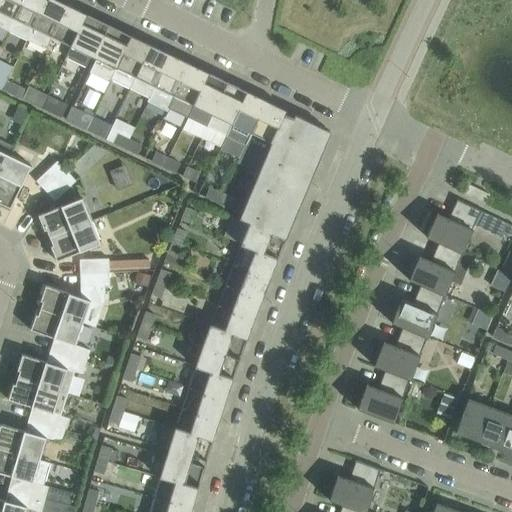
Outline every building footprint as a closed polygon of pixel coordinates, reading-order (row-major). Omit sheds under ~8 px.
[(0,0),(0,27),(7,31),(21,0),(0,0)] [(21,0),(7,31),(26,41),(32,28),(45,0),(21,0)] [(56,0),(45,0),(32,28),(26,41),(45,50),(51,37),(67,5),(61,2),(56,0)] [(80,11),(67,5),(51,37),(71,47),(86,14),(80,11)] [(86,14),(71,47),(66,57),(85,67),(90,56),(93,57),(109,25),(104,23),(86,14)] [(131,36),(113,27),(109,25),(93,57),(96,59),(89,72),(109,82),(111,79),(131,36)] [(151,45),(131,36),(111,79),(130,88),(151,45)] [(149,98),(170,54),(151,45),(130,88),(149,98)] [(149,98),(147,102),(166,111),(168,108),(189,64),(170,54),(149,98)] [(187,117),(208,73),(189,64),(168,108),(187,117)] [(228,82),(208,73),(187,117),(206,127),(228,82)] [(19,86),(7,81),(2,90),(15,96),(19,86)] [(247,92),(228,82),(206,127),(225,136),(231,124),(247,92)] [(22,99),(41,108),(48,95),(28,86),(22,99)] [(247,92),(225,136),(245,145),(266,101),(247,92)] [(67,105),(48,95),(41,108),(61,118),(67,105)] [(245,145),(236,163),(258,174),(265,155),(271,143),(285,114),(286,111),(266,101),(245,145)] [(73,107),(66,120),(86,130),(92,116),(73,107)] [(252,217),(249,224),(286,239),(301,201),(331,132),(295,114),(293,117),(285,114),(271,143),(265,155),(258,174),(246,203),(242,213),(252,217)] [(92,116),(86,130),(106,139),(112,126),(92,116)] [(117,133),(112,143),(125,148),(129,139),(117,133)] [(0,172),(9,155),(13,145),(0,138),(0,172)] [(141,145),(129,139),(125,148),(137,154),(141,145)] [(155,152),(151,161),(163,167),(168,158),(155,152)] [(31,166),(9,155),(0,172),(0,203),(10,208),(31,166)] [(180,164),(168,158),(163,167),(176,173),(180,164)] [(45,191),(66,171),(57,161),(36,181),(45,191)] [(187,167),(182,176),(194,182),(199,173),(187,167)] [(76,181),(66,171),(45,191),(55,201),(76,181)] [(467,184),(463,193),(485,203),(489,194),(467,184)] [(205,197),(217,202),(221,193),(209,188),(205,197)] [(221,193),(217,202),(242,213),(246,203),(221,193)] [(46,230),(49,237),(91,221),(82,198),(38,215),(44,231),(46,230)] [(462,252),(481,211),(456,199),(448,218),(437,213),(426,236),(472,257),(472,256),(462,252)] [(185,207),(180,220),(190,224),(195,211),(185,207)] [(232,217),(224,237),(240,244),(277,259),(278,258),(280,252),(286,239),(249,224),(232,217)] [(100,244),(91,221),(49,237),(52,245),(50,246),(56,261),(100,244)] [(177,228),(172,241),(181,244),(186,232),(177,228)] [(419,256),(409,279),(445,295),(451,281),(460,285),(472,257),(426,236),(426,237),(438,243),(430,261),(419,256)] [(178,253),(181,244),(172,241),(167,253),(176,257),(178,253)] [(240,244),(232,265),(269,280),(270,278),(272,272),(277,259),(240,244)] [(510,251),(501,270),(511,275),(511,273),(511,251),(510,251)] [(167,253),(164,261),(182,268),(187,257),(178,253),(176,257),(167,253)] [(79,260),(80,273),(109,272),(109,270),(108,260),(108,258),(79,260)] [(149,259),(108,260),(109,270),(150,269),(149,261),(149,259)] [(231,267),(224,285),(262,300),(264,292),(269,280),(232,265),(231,267)] [(161,269),(156,282),(166,285),(170,273),(161,269)] [(42,302),(40,308),(82,323),(90,301),(103,305),(105,300),(104,286),(109,286),(109,272),(80,273),(81,297),(45,285),(40,301),(42,302)] [(138,272),(135,282),(147,285),(150,275),(138,272)] [(391,322),(427,337),(445,295),(409,279),(408,280),(420,285),(413,303),(401,298),(391,322)] [(161,298),(166,285),(156,282),(151,295),(161,298)] [(257,312),(262,300),(224,285),(217,306),(254,320),(257,312)] [(216,308),(209,326),(247,340),(249,332),(254,320),(217,306),(216,308)] [(75,345),(82,323),(40,308),(38,315),(35,314),(30,330),(62,341),(58,353),(86,362),(90,350),(75,345)] [(478,309),(472,323),(487,330),(493,316),(478,309)] [(145,311),(141,324),(150,327),(155,315),(145,311)] [(383,341),(374,365),(410,379),(426,337),(427,338),(427,337),(391,322),(391,323),(402,327),(395,346),(383,341)] [(150,327),(141,324),(136,337),(146,340),(150,327)] [(209,326),(202,346),(240,359),(242,352),(243,350),(247,340),(209,326)] [(511,334),(495,327),(491,337),(511,345),(511,341),(511,334)] [(492,353),(507,360),(511,351),(495,345),(492,353)] [(233,380),(240,359),(202,346),(195,367),(233,380)] [(461,352),(456,363),(470,369),(475,358),(461,352)] [(19,371),(17,377),(68,393),(75,371),(82,374),(86,362),(58,353),(54,364),(22,354),(17,370),(19,371)] [(131,353),(126,366),(136,369),(140,356),(131,353)] [(107,361),(105,367),(115,370),(118,360),(113,358),(107,361)] [(366,384),(357,409),(393,422),(409,380),(410,380),(410,379),(374,365),(373,366),(385,370),(378,389),(366,384)] [(136,369),(126,366),(122,379),(132,382),(136,369)] [(195,367),(188,387),(226,400),(228,393),(233,380),(195,367)] [(61,416),(68,393),(17,377),(15,384),(12,383),(8,399),(40,410),(37,421),(65,430),(68,418),(61,416)] [(221,413),(226,400),(188,387),(181,408),(219,420),(221,413)] [(446,394),(443,401),(447,410),(454,412),(459,399),(446,394)] [(117,395),(113,409),(122,412),(126,398),(117,395)] [(477,441),(490,407),(468,398),(455,433),(477,441)] [(511,415),(490,407),(477,441),(498,449),(511,415)] [(179,413),(174,429),(213,441),(219,420),(181,408),(179,413)] [(113,409),(109,421),(118,424),(122,412),(113,409)] [(511,454),(511,414),(511,415),(498,449),(511,454)] [(0,448),(39,460),(46,438),(61,442),(65,430),(37,421),(33,433),(0,424),(0,448)] [(208,454),(213,441),(174,429),(168,449),(167,452),(205,464),(208,454)] [(101,445),(97,458),(107,461),(114,463),(118,450),(101,445)] [(33,482),(39,460),(0,448),(0,473),(20,479),(17,491),(45,498),(48,486),(33,482)] [(167,452),(160,477),(198,488),(205,464),(167,452)] [(107,461),(97,458),(94,471),(103,474),(107,461)] [(337,475),(329,499),(365,511),(367,511),(366,511),(380,469),(355,460),(349,479),(337,475)] [(192,509),(198,488),(160,477),(153,498),(192,509)] [(89,488),(85,502),(95,504),(98,491),(89,488)] [(0,511),(37,511),(38,510),(42,511),(45,498),(17,491),(13,503),(0,499),(0,511)] [(45,498),(42,511),(46,511),(61,511),(64,504),(45,498)] [(153,498),(149,511),(191,511),(192,509),(153,498)] [(365,511),(329,499),(329,500),(342,505),(340,511),(365,511)] [(85,502),(82,511),(92,511),(95,504),(85,502)] [(432,511),(454,511),(455,510),(436,502),(432,511)]
